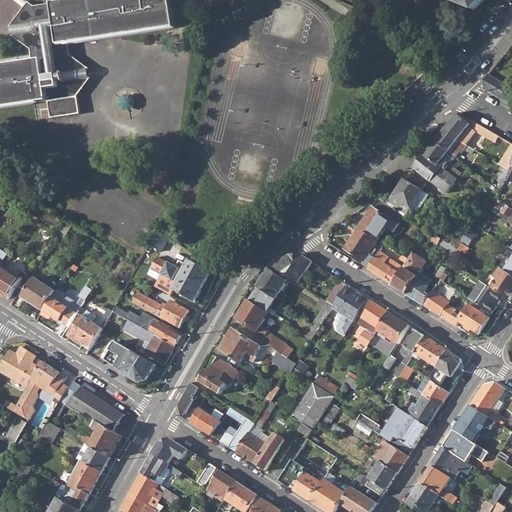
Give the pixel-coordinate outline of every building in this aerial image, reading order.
[(67,0),(53,2),(60,45),(70,43),(176,26),(172,0),(67,0)] [(447,0),(474,11),(484,0),(447,0)] [(42,59),(48,101),(51,118),(80,114),(77,96),(67,98),(60,45),(53,2),(35,5),(29,1),(25,7),(10,25),(17,24),(19,33),(11,34),(30,49),(40,47),(42,59)] [(70,43),(60,45),(67,98),(77,96),(91,78),(89,78),(87,66),(89,66),(71,54),(70,43)] [(0,65),(0,108),(48,101),(42,59),(0,65)] [(490,92),(511,105),(511,87),(489,74),(484,80),(486,90),(490,92)] [(446,129),(465,142),(469,137),(464,134),(468,128),(472,131),(473,129),(476,131),(497,142),(500,136),(459,113),(446,129)] [(440,124),(438,123),(432,130),(435,133),(442,126),(440,124)] [(471,138),(476,131),(473,129),(472,131),(468,128),(464,134),(469,137),(471,138)] [(454,155),(456,157),(463,148),(466,150),(469,144),(465,142),(446,129),(436,142),(449,152),(454,155)] [(465,176),(463,174),(451,164),(456,157),(454,155),(449,152),(436,142),(425,155),(458,180),(461,177),(463,179),(465,176)] [(511,146),(501,165),(510,171),(511,166),(511,146)] [(415,168),(448,193),(458,180),(425,155),(415,168)] [(406,180),(423,190),(426,184),(410,174),(406,180)] [(406,180),(390,205),(392,206),(407,216),(423,190),(406,180)] [(316,184),(313,181),(305,187),(307,189),(309,191),(316,184)] [(379,239),(381,240),(387,231),(388,232),(391,228),(389,227),(394,219),(387,215),(392,206),(390,205),(379,198),(361,227),(379,239)] [(496,207),(500,210),(505,203),(500,200),(496,207)] [(503,212),(511,217),(511,214),(511,208),(507,205),(503,212)] [(57,234),(64,239),(73,225),(65,221),(57,234)] [(375,246),(378,242),(379,239),(361,227),(347,248),(366,260),(370,253),(373,254),(377,248),(375,246)] [(443,239),(449,243),(453,236),(439,227),(435,234),(437,235),(443,239)] [(150,246),(162,253),(170,240),(157,233),(150,246)] [(433,241),(440,245),(441,243),(443,239),(437,235),(433,241)] [(443,239),(441,243),(457,253),(459,249),(449,243),(443,239)] [(404,268),(397,263),(394,269),(387,264),(390,259),(392,257),(382,251),(370,269),(380,276),(393,284),(404,268)] [(399,288),(408,294),(421,273),(429,262),(414,252),(404,267),(406,269),(395,285),(399,288)] [(194,263),(207,270),(211,263),(198,256),(194,263)] [(275,266),(300,283),(314,262),(305,256),(291,256),(275,266)] [(207,270),(194,263),(193,264),(183,258),(177,268),(159,260),(150,276),(160,282),(157,288),(172,296),(175,291),(194,301),(196,302),(212,273),(207,270)] [(511,259),(510,258),(508,261),(510,263),(507,267),(501,263),(499,266),(501,267),(505,270),(511,274),(511,259)] [(397,263),(390,259),(387,264),(394,269),(397,263)] [(443,279),(449,283),(459,268),(453,264),(443,279)] [(22,279),(1,265),(0,267),(0,291),(10,298),(22,279)] [(436,275),(441,278),(447,268),(443,265),(436,275)] [(501,267),(496,276),(499,278),(493,287),(494,288),(500,292),(505,295),(511,299),(511,297),(511,274),(505,270),(501,267)] [(259,286),(277,298),(288,280),(270,269),(251,282),(259,286)] [(437,283),(421,273),(408,294),(414,298),(424,304),(433,290),(437,283)] [(486,282),(493,287),(499,278),(496,276),(491,273),(486,282)] [(23,298),(43,311),(56,291),(35,278),(23,298)] [(329,302),(335,305),(349,285),(342,280),(328,301),(329,302)] [(493,314),(505,295),(500,292),(494,288),(493,287),(486,282),(484,281),(471,300),(493,314)] [(335,305),(334,308),(347,317),(340,327),(341,331),(347,335),(371,299),(359,291),(349,285),(335,305)] [(277,298),(259,286),(250,298),(269,310),(272,313),(273,311),(270,308),(273,304),(277,298)] [(79,298),(85,302),(92,291),(86,287),(79,298)] [(452,287),(446,298),(451,301),(458,291),(452,287)] [(52,317),(68,327),(77,314),(69,309),(74,301),(57,290),(56,291),(43,311),(41,315),(50,321),(52,317)] [(446,298),(433,290),(424,304),(433,310),(442,316),(449,304),(451,301),(446,298)] [(164,319),(181,328),(190,312),(172,303),(170,308),(163,306),(162,308),(139,294),(134,303),(163,320),(164,319)] [(264,317),(269,310),(250,298),(237,318),(258,332),(266,319),(264,317)] [(284,302),(277,298),(273,304),(280,308),(284,302)] [(335,305),(329,302),(315,323),(321,327),(334,308),(335,305)] [(363,317),(364,317),(381,328),(392,312),(384,308),(383,309),(372,303),(363,317)] [(460,321),(480,334),(491,318),(470,305),(463,317),(454,312),(456,309),(449,304),(442,316),(457,326),(460,321)] [(87,311),(83,317),(94,324),(97,318),(87,311)] [(381,328),(380,330),(400,343),(412,326),(398,317),(392,312),(381,328)] [(128,321),(144,330),(147,325),(128,315),(126,320),(128,321)] [(103,329),(94,324),(83,317),(82,316),(68,337),(89,350),(103,329)] [(380,330),(381,328),(364,317),(361,322),(378,333),(380,330)] [(144,330),(152,334),(153,332),(157,324),(159,322),(152,318),(147,325),(144,330)] [(142,337),(148,338),(155,341),(147,356),(164,366),(175,347),(152,334),(144,330),(128,321),(124,328),(142,337)] [(170,328),(159,322),(157,324),(169,330),(170,328)] [(307,336),(313,340),(321,327),(315,323),(307,336)] [(157,324),(153,332),(176,346),(181,337),(169,330),(157,324)] [(245,356),(251,361),(255,355),(261,346),(233,329),(221,349),(241,362),(245,356)] [(279,352),(282,354),(289,344),(269,330),(265,335),(273,338),(270,345),(279,352)] [(418,330),(407,346),(414,351),(411,356),(406,363),(405,363),(397,375),(401,378),(410,365),(416,355),(428,337),(419,330),(418,330)] [(360,341),(369,347),(376,336),(367,331),(360,341)] [(428,337),(416,355),(420,357),(422,355),(439,366),(449,350),(436,341),(428,337)] [(140,352),(147,356),(155,341),(148,338),(140,352)] [(404,351),(411,356),(414,351),(407,346),(404,351)] [(11,351),(0,372),(11,377),(11,376),(24,383),(23,385),(28,387),(39,367),(33,364),(37,358),(22,348),(18,355),(11,351)] [(116,368),(140,383),(148,381),(157,366),(127,349),(116,368)] [(282,354),(279,352),(274,361),(291,372),(297,363),(282,354)] [(386,366),(392,370),(399,359),(393,355),(386,366)] [(209,386),(221,394),(227,384),(230,386),(240,371),(219,357),(210,372),(207,370),(200,380),(196,377),(193,383),(204,390),(206,391),(209,386)] [(440,370),(452,379),(461,366),(448,357),(440,370)] [(41,388),(61,402),(70,388),(64,384),(68,377),(43,361),(39,367),(28,387),(20,402),(31,409),(39,397),(38,393),(41,388)] [(401,378),(407,382),(415,369),(410,365),(401,378)] [(346,382),(359,390),(363,384),(355,379),(350,376),(346,382)] [(259,409),(263,412),(272,400),(273,401),(281,388),(269,380),(262,390),(260,393),(258,391),(255,396),(263,402),(259,409)] [(322,380),(318,385),(337,397),(340,392),(322,380)] [(434,380),(425,394),(442,406),(446,400),(451,392),(434,380)] [(203,393),(204,390),(193,383),(181,405),(184,418),(186,419),(201,391),(203,393)] [(294,417),(315,430),(321,421),(337,397),(318,385),(316,383),(294,417)] [(487,415),(498,421),(501,416),(494,412),(493,414),(490,412),(493,408),(499,399),(506,387),(499,383),(485,385),(472,405),(487,415)] [(95,421),(114,432),(125,416),(83,388),(72,405),(70,404),(68,406),(95,421)] [(412,410),(409,414),(429,427),(434,418),(442,406),(425,394),(418,389),(416,393),(424,399),(419,406),(422,408),(418,414),(412,410)] [(504,402),(499,399),(493,408),(498,412),(504,402)] [(256,424),(255,424),(262,429),(271,414),(277,403),(273,401),(272,400),(263,412),(256,424)] [(13,414),(25,421),(31,409),(20,402),(16,409),(13,414)] [(49,423),(53,426),(65,405),(61,402),(49,423)] [(6,404),(3,408),(13,414),(16,409),(6,404)] [(416,404),(412,410),(418,414),(422,408),(419,406),(416,404)] [(455,430),(479,445),(481,442),(478,441),(481,437),(475,433),(487,415),(472,405),(463,418),(455,430)] [(201,407),(192,423),(216,436),(224,419),(201,407)] [(244,424),(239,432),(235,437),(229,433),(228,432),(222,442),(227,445),(237,452),(250,433),(255,424),(256,424),(231,408),(228,413),(244,424)] [(382,435),(411,454),(418,443),(429,427),(409,414),(403,410),(400,408),(382,435)] [(358,419),(377,431),(381,425),(362,413),(358,419)] [(11,451),(15,446),(27,425),(20,421),(16,426),(13,425),(1,445),(9,450),(11,451)] [(95,442),(87,437),(84,442),(86,444),(111,457),(123,437),(114,432),(95,421),(92,428),(100,432),(95,442)] [(40,439),(52,445),(60,429),(53,426),(49,423),(40,439)] [(255,424),(250,433),(269,446),(273,440),(262,433),(264,430),(262,429),(255,424)] [(65,432),(76,438),(79,433),(68,427),(65,432)] [(233,428),(229,433),(235,437),(239,432),(233,428)] [(478,450),(481,446),(479,445),(455,430),(451,438),(446,445),(462,455),(469,444),(478,450)] [(76,438),(84,442),(87,437),(79,433),(76,438)] [(278,433),(273,440),(269,446),(250,433),(237,452),(252,462),(267,471),(287,440),(278,433)] [(170,442),(164,444),(161,442),(154,453),(170,464),(176,456),(184,461),(190,451),(172,439),(170,442)] [(285,483),(290,487),(301,470),(299,468),(315,442),(309,439),(282,481),(285,483)] [(380,460),(399,472),(403,466),(409,456),(385,440),(374,456),(377,458),(379,459),(380,460)] [(482,441),(481,442),(479,445),(481,446),(499,458),(502,453),(482,441)] [(0,453),(5,456),(9,450),(1,445),(0,444),(0,453)] [(86,444),(82,451),(88,454),(83,462),(102,473),(111,457),(86,444)] [(13,456),(18,448),(15,446),(11,451),(9,454),(13,456)] [(469,472),(473,465),(468,461),(445,447),(438,458),(433,466),(448,475),(452,478),(455,479),(461,470),(469,472)] [(77,459),(83,462),(88,454),(82,451),(77,459)] [(499,458),(508,463),(510,459),(511,457),(502,452),(502,453),(499,458)] [(143,474),(151,479),(156,471),(163,476),(169,467),(173,469),(175,467),(170,464),(154,453),(143,474)] [(471,457),(468,461),(473,465),(477,467),(480,462),(471,457)] [(371,479),(387,490),(391,484),(399,472),(380,460),(375,467),(368,477),(371,479)] [(78,492),(88,498),(102,473),(83,462),(76,475),(85,480),(78,492)] [(19,476),(23,479),(30,466),(26,463),(19,476)] [(211,464),(199,483),(206,487),(218,469),(211,464)] [(444,490),(452,478),(448,475),(433,466),(426,476),(421,483),(440,495),(455,505),(458,500),(444,490)] [(151,479),(162,486),(172,471),(181,478),(184,473),(175,467),(173,469),(169,467),(163,476),(156,471),(151,479)] [(209,491),(226,502),(227,500),(238,482),(227,475),(221,471),(209,491)] [(302,494),(313,502),(324,484),(327,480),(314,471),(311,476),(307,473),(296,490),(302,494)] [(158,489),(174,499),(177,495),(162,486),(151,479),(143,474),(131,494),(156,510),(160,511),(177,511),(166,505),(163,509),(157,505),(161,500),(154,496),(158,489)] [(367,485),(383,496),(385,494),(387,490),(371,479),(367,485)] [(320,506),(329,511),(337,511),(343,505),(349,494),(327,480),(324,484),(313,502),(320,506)] [(227,500),(245,511),(256,511),(265,500),(238,482),(227,500)] [(414,494),(410,501),(408,504),(419,511),(429,511),(440,495),(421,483),(414,494)] [(64,484),(62,488),(66,491),(63,497),(58,494),(57,497),(64,501),(81,511),(88,498),(78,492),(64,484)] [(502,484),(495,495),(501,498),(508,488),(502,484)] [(349,494),(343,505),(353,511),(372,511),(374,511),(379,503),(354,487),(349,494)] [(62,488),(58,494),(63,497),(66,491),(62,488)] [(0,511),(5,511),(15,497),(9,494),(0,510),(0,511)] [(151,511),(154,511),(156,510),(131,494),(120,511),(145,511),(147,509),(151,511)] [(499,502),(501,498),(495,495),(490,502),(496,506),(499,502)] [(283,511),(284,511),(272,504),(265,500),(256,511),(283,511)] [(57,511),(80,511),(81,511),(64,501),(57,511)] [(483,511),(492,511),(496,506),(490,502),(483,511)]
